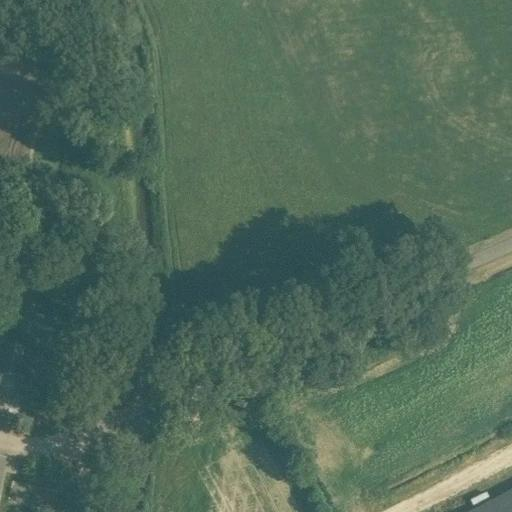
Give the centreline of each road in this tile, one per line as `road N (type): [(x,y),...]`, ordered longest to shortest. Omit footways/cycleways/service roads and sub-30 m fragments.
road 1 (unclassified): [(173,394),(511,245)]
road 2 (track): [(173,394),(89,435),(75,511)]
